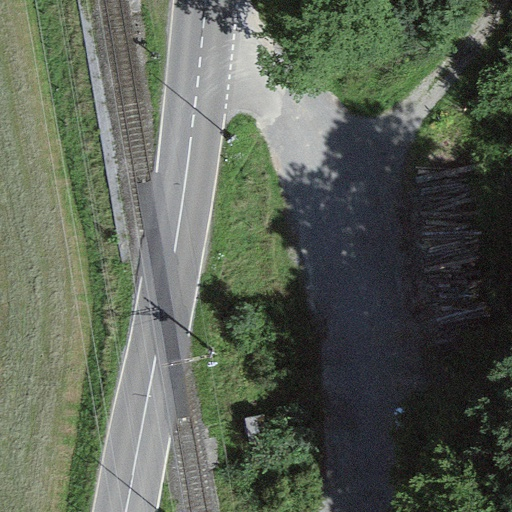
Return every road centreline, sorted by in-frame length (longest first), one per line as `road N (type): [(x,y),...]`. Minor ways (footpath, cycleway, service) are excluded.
road 1 (track): [(418,511),(357,148),(232,60),(202,56)]
road 2 (secondary): [(206,0),(188,159),(128,511)]
